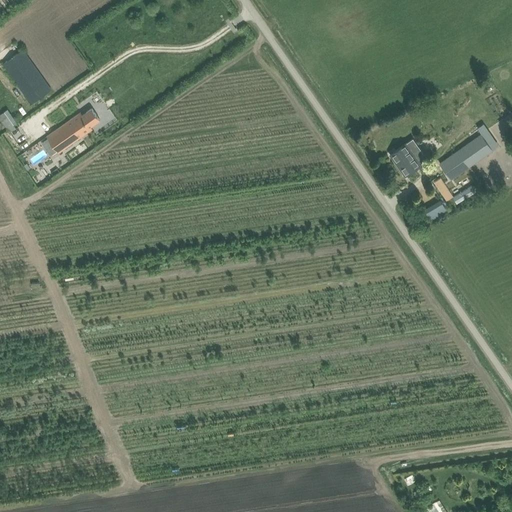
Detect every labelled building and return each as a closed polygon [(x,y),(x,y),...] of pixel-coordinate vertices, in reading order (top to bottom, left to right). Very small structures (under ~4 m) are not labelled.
[(0,0),(0,17),(24,0),(0,0)] [(4,63),(32,103),(52,89),(23,49),(4,63)] [(9,107),(0,111),(0,114),(8,131),(19,126),(9,107)] [(59,151),(85,134),(93,128),(91,126),(100,119),(92,108),(83,114),(81,111),(47,135),(59,151)] [(451,178),(456,175),(461,182),(470,176),(465,169),(493,149),(482,134),(481,134),(471,119),(462,126),(472,141),(441,163),(451,178)] [(422,164),(407,142),(393,152),(402,163),(399,165),(406,175),(422,164)] [(446,200),(453,195),(442,175),(434,179),(446,200)] [(456,186),(450,189),(457,201),(476,190),(472,184),(459,192),(456,186)] [(441,511),(436,502),(430,505),(432,511),(441,511)]
